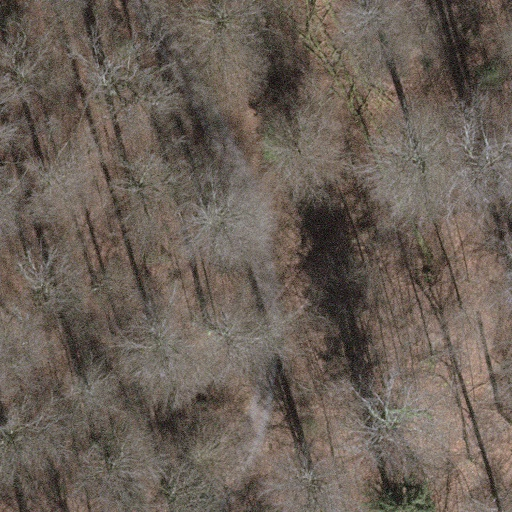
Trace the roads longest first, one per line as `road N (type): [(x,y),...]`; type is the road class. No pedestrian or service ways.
road 1 (track): [(278,307),(245,167),(138,0)]
road 2 (track): [(278,307),(270,404),(213,511)]
